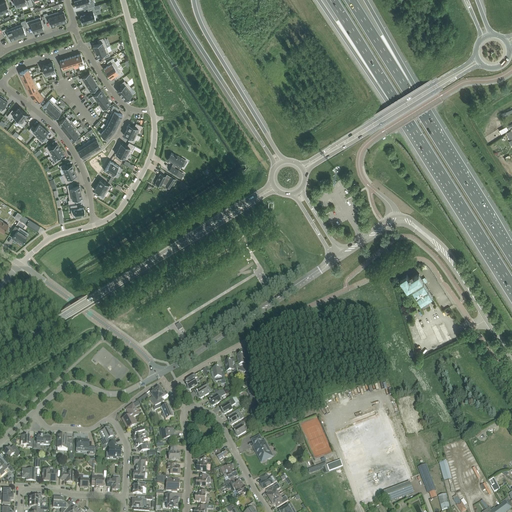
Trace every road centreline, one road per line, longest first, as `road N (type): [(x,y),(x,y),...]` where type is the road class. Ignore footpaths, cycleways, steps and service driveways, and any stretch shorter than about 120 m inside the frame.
road 1 (secondary): [(0,355),(224,217)]
road 2 (tertiary): [(159,373),(334,259)]
road 3 (secondary): [(304,174),(481,64)]
road 4 (secondary): [(476,56),(298,164)]
road 5 (motorway): [(403,113),(511,285)]
road 6 (motorway): [(173,0),(274,168)]
road 7 (motorway): [(286,161),(205,32),(194,0)]
road 8 (unclassified): [(159,373),(124,338),(20,267)]
road 9 (residential): [(0,84),(70,146),(94,224)]
road 10 (residential): [(124,498),(126,445),(114,422),(45,427),(32,413)]
road 11 (motorway): [(511,256),(425,118)]
road 12 (tertiary): [(32,413),(69,384),(116,393),(159,373)]
road 13 (motorway): [(319,0),(376,87),(403,113)]
road 14 (unclassified): [(384,130),(463,83),(511,71)]
road 15 (motorway): [(425,118),(350,0)]
road 16 (residential): [(268,511),(214,416),(186,409)]
road 17 (unclassified): [(94,224),(126,202),(148,165),(151,110)]
road 18 (motorway): [(331,0),(403,113)]
road 19 (motorway): [(425,118),(364,0)]
road 20 (residential): [(17,511),(18,487),(124,498)]
